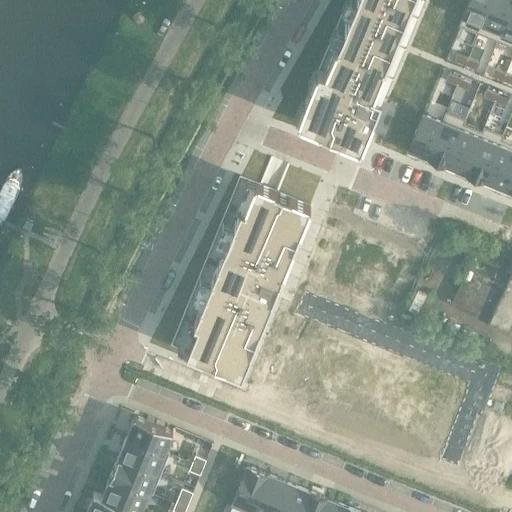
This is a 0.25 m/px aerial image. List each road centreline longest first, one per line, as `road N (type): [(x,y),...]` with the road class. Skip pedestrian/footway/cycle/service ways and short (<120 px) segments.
road 1 (residential): [(511,510),(114,350)]
road 2 (residential): [(31,322),(196,0)]
road 3 (residential): [(102,380),(424,511)]
road 4 (residential): [(114,350),(231,120)]
road 5 (residential): [(45,511),(102,380)]
road 6 (residential): [(231,120),(299,0)]
road 7 (residential): [(231,120),(354,176)]
